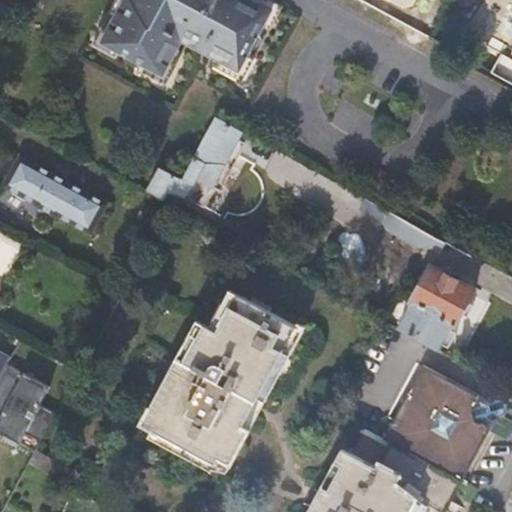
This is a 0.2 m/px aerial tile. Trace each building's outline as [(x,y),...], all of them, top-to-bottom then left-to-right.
[(185,44),(243,73),(275,9),(256,0),(132,0),(132,1),(130,0),(128,0),(104,49),(167,80),(185,44)] [(500,76),(509,61),(485,48),(477,64),(500,76)] [(500,76),(511,82),(511,55),(511,56),(509,61),(500,76)] [(162,166),(150,187),(162,193),(163,194),(167,188),(179,189),(206,205),(216,186),(220,188),(233,163),(229,160),(245,131),(223,120),(188,181),(162,166)] [(57,212),(90,230),(107,198),(19,151),(2,183),(33,199),(32,201),(56,214),(57,212)] [(439,250),(446,240),(443,238),(365,196),(359,206),(439,250)] [(421,337),(438,347),(451,321),(453,323),(474,285),(432,262),(398,325),(421,337)] [(142,420),(217,462),(221,454),(234,461),(252,428),(245,424),(299,326),(241,293),(220,329),(207,323),(187,359),(179,355),(142,420)] [(0,343),(16,353),(24,338),(0,324),(0,343)] [(0,361),(9,366),(16,353),(0,343),(0,361)] [(76,383),(82,371),(59,358),(50,373),(73,388),(76,383)] [(0,377),(2,378),(9,366),(0,361),(0,377)] [(390,440),(463,479),(490,429),(486,421),(481,419),(476,419),(472,409),(475,405),(477,405),(482,395),(423,363),(384,436),(390,440)] [(67,400),(73,388),(50,373),(44,384),(43,386),(67,400)] [(60,412),(67,400),(43,386),(36,398),(60,412)] [(486,421),(490,429),(497,416),(492,400),(482,395),(477,405),(475,405),(472,409),(476,419),(481,419),(486,421)] [(54,424),(60,412),(36,398),(29,411),(54,424)] [(47,436),(54,424),(29,411),(22,423),(47,436)] [(39,449),(41,446),(47,436),(22,423),(15,436),(39,449)] [(8,448),(32,462),(39,449),(15,436),(8,448)] [(444,511),(463,479),(390,440),(376,464),(348,451),(314,511),(444,511)] [(1,461),(26,474),(32,462),(8,448),(1,461)] [(0,462),(0,477),(18,488),(26,474),(1,461),(0,462)] [(14,495),(18,488),(0,477),(0,495),(11,501),(14,495)] [(0,511),(1,511),(4,511),(11,501),(0,495),(0,511)]
